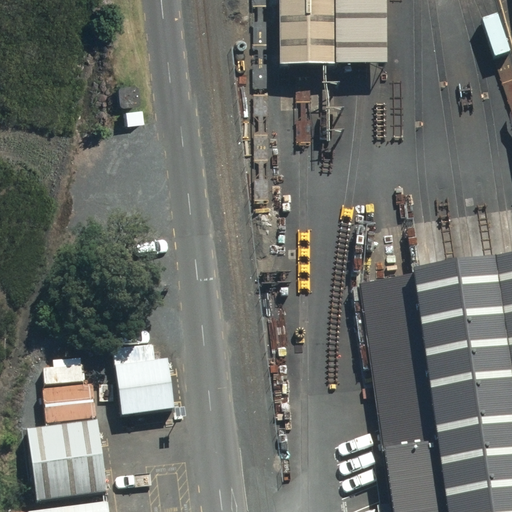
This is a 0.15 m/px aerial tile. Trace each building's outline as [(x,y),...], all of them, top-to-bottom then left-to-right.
[(272,0),(272,73),(286,73),(330,73),(329,0),(272,0)] [(382,73),(381,0),(329,0),(330,73),(358,73),(382,73)] [(511,511),(511,267),(505,268),(464,274),(430,278),(406,281),(439,511),(511,511)] [(439,511),(406,281),(356,289),(387,511),(439,511)] [(116,368),(122,419),(175,411),(168,362),(116,368)] [(28,432),(38,505),(108,494),(99,422),(28,432)]
